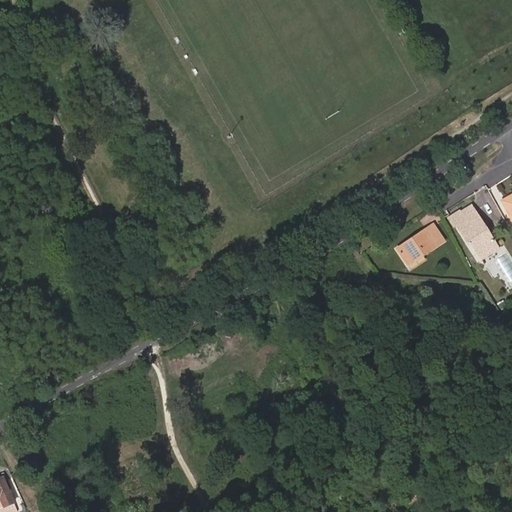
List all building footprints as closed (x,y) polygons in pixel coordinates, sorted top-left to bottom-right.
[(511,196),(503,201),(511,217),(511,196)] [(475,213),(472,215),(483,232),(486,230),(475,213)] [(483,232),(472,215),(464,220),(461,214),(452,219),(456,225),(457,224),(470,245),(472,243),(482,259),(498,249),(486,230),(483,232)] [(422,252),(424,255),(444,241),(435,228),(428,233),(426,230),(398,249),(407,262),(422,252)] [(408,265),(424,255),(422,252),(407,262),(408,265)] [(172,316),(177,324),(186,319),(182,310),(172,316)] [(0,496),(4,505),(17,500),(4,472),(0,473),(0,496)]
